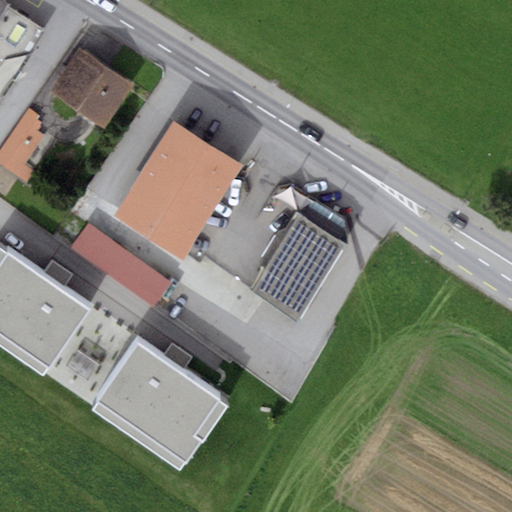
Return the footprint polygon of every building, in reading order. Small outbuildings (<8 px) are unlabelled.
[(45,29),(0,0),(0,63),(4,58),(31,52),(45,29)] [(133,85),(80,49),(51,92),(104,127),(133,85)] [(39,116),(29,109),(0,150),(0,164),(27,183),(38,167),(28,161),(45,137),(38,131),(42,124),(36,120),(39,116)] [(183,258),(242,165),(174,122),(114,215),(183,258)] [(346,243),(299,214),(288,229),(278,231),(258,262),(261,271),(251,291),(298,320),(346,243)] [(170,281),(90,223),(71,249),(152,306),(170,281)] [(51,277),(1,243),(0,244),(0,339),(46,371),(91,304),(51,277)] [(174,363),(137,337),(91,402),(182,465),(228,400),(174,363)]
